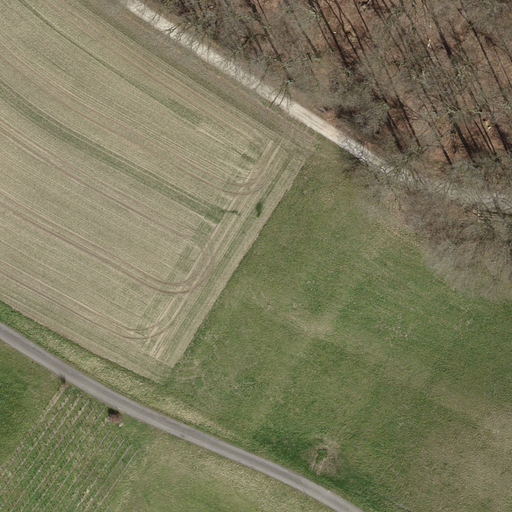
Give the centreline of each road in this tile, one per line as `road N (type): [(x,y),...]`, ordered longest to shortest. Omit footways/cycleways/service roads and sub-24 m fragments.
road 1 (track): [(140,0),(382,166),(511,200)]
road 2 (track): [(353,511),(309,483),(100,393),(0,330)]
